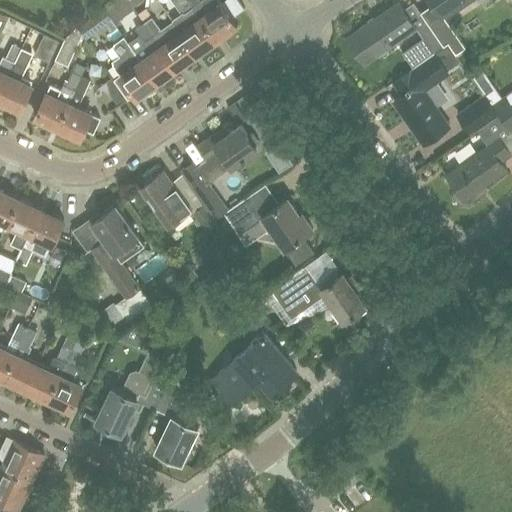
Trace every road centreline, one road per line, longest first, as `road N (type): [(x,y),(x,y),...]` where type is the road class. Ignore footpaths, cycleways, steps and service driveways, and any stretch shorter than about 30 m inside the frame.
road 1 (unclassified): [(189,509),(330,398),(464,272)]
road 2 (residential): [(291,35),(89,173),(64,173),(0,143)]
road 3 (residential): [(464,272),(291,35)]
road 4 (residential): [(189,509),(165,483),(0,408)]
